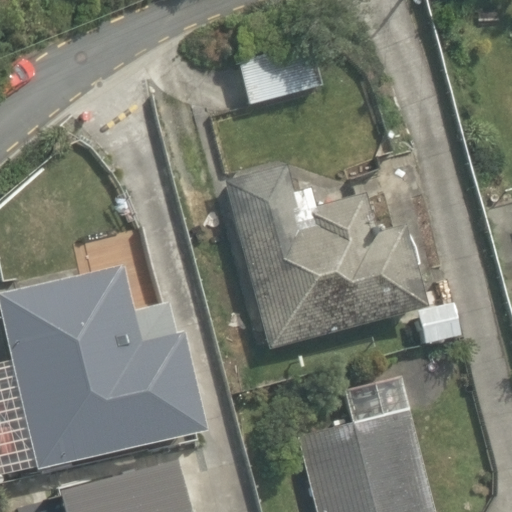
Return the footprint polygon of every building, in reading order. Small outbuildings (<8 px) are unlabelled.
[(311,43),(242,63),(256,113),(325,93),(311,43)] [(166,192),(144,110),(66,132),(89,213),(166,192)] [(313,172),(225,194),(270,372),(429,332),(393,190),(322,209),(313,172)] [(153,344),(134,269),(5,300),(49,480),(224,438),(198,333),(153,344)] [(319,511),(437,511),(418,417),(305,441),(319,511)]
